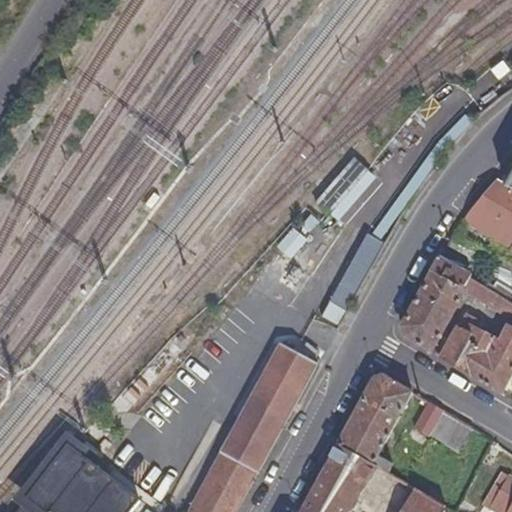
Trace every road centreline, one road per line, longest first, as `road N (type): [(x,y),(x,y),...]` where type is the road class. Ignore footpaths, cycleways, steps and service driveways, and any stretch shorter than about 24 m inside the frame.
road 1 (secondary): [(511,121),(448,188),(369,336)]
road 2 (secondary): [(369,336),(273,511)]
road 3 (residential): [(369,336),(511,422)]
